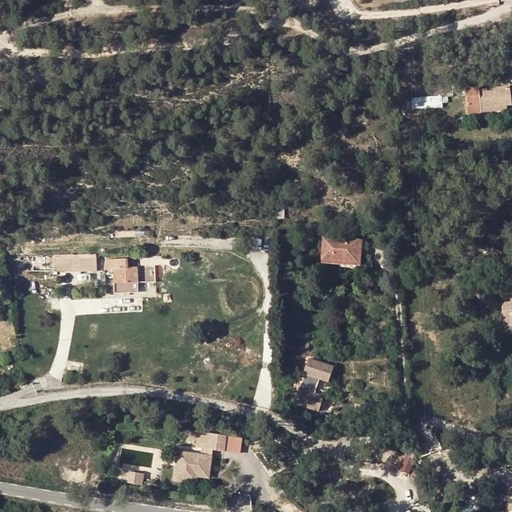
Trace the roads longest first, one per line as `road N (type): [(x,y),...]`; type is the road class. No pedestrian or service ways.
road 1 (residential): [(511,5),(363,51),(344,50),(278,16),(209,7),(69,13),(0,33)]
road 2 (residential): [(0,405),(129,389),(265,414),(326,444),(428,425)]
road 3 (track): [(287,21),(202,47),(47,54),(0,44)]
road 4 (tertiary): [(0,487),(165,511)]
